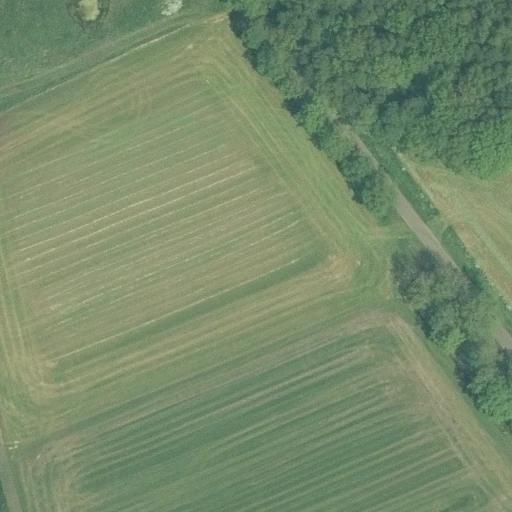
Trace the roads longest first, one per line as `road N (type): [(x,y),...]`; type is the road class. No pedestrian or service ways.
road 1 (unclassified): [(511,352),(244,0)]
road 2 (track): [(226,0),(0,99)]
